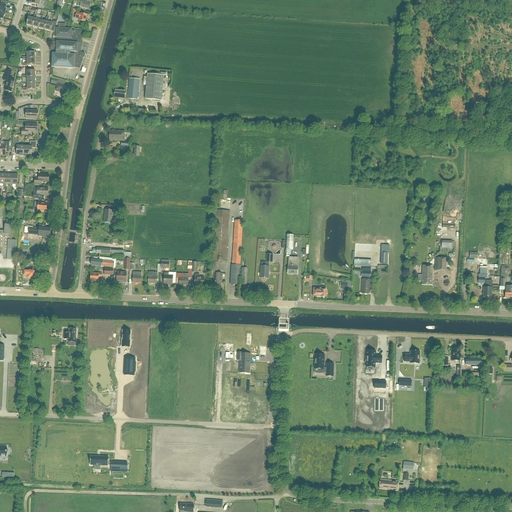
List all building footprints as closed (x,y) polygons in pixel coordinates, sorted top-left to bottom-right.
[(81,0),(80,7),(88,10),(91,2),(93,2),(93,0),(81,0)] [(87,15),(81,13),(77,12),(75,18),(79,19),(79,21),(85,22),(87,15)] [(26,25),(32,27),(34,19),(33,19),(30,18),(31,13),(29,13),(27,17),(28,18),(26,25)] [(32,27),(38,28),(40,20),(39,20),(36,19),(37,15),(35,14),(33,19),(34,19),(32,27)] [(38,28),(44,30),(46,22),(45,22),(42,21),(43,16),(41,16),(39,20),(40,20),(38,28)] [(46,22),(44,30),(51,31),(52,28),(55,28),(57,22),(53,21),(52,24),(48,22),(49,18),(47,17),(45,22),(46,22)] [(51,42),(51,43),(50,51),(52,51),(51,67),(53,68),(74,69),(74,67),(80,69),(83,57),(84,57),(84,55),(84,54),(81,53),(83,31),(72,30),(72,29),(65,29),(65,24),(59,24),(59,28),(56,28),(55,38),(57,38),(56,42),(51,42)] [(7,70),(4,81),(8,82),(6,91),(12,93),(13,88),(14,89),(15,83),(16,80),(11,79),(13,72),(7,70)] [(147,74),(145,99),(161,101),(164,76),(147,74)] [(138,100),(139,89),(139,80),(129,79),(127,99),(138,100)] [(62,95),(66,96),(67,93),(68,92),(70,93),(71,88),(69,88),(69,87),(64,86),(64,85),(58,83),(56,91),(62,93),(62,95)] [(125,91),(115,90),(114,98),(124,99),(125,91)] [(26,110),(25,118),(37,119),(38,111),(26,110)] [(22,130),(21,135),(28,135),(28,132),(37,132),(37,124),(26,124),(25,130),(22,130)] [(110,131),(109,140),(124,141),(125,132),(110,131)] [(20,157),(24,157),(24,146),(19,146),(19,139),(13,138),(13,147),(17,148),(16,156),(20,156),(20,157)] [(4,145),(1,145),(0,156),(6,156),(6,152),(9,152),(9,142),(4,142),(4,145)] [(24,146),(24,157),(28,157),(28,156),(31,156),(32,148),(36,149),(36,142),(30,142),(30,147),(24,146)] [(5,184),(6,184),(9,185),(9,187),(12,187),(13,185),(11,185),(11,174),(5,174),(5,184)] [(11,174),(11,185),(13,185),(16,185),(15,187),(19,188),(19,184),(17,184),(18,174),(11,174)] [(35,179),(34,185),(38,185),(38,182),(49,182),(49,175),(39,174),(38,179),(35,179)] [(33,194),(33,199),(39,199),(40,196),(48,196),(48,188),(37,188),(37,194),(33,194)] [(46,210),(47,204),(43,203),(34,202),(34,206),(38,207),(38,210),(46,210)] [(105,210),(104,223),(111,224),(112,216),(115,216),(118,216),(118,212),(115,212),(105,210)] [(218,273),(218,261),(227,261),(230,211),(215,210),(212,260),(211,260),(210,272),(218,273)] [(231,265),(230,285),(239,285),(243,221),(235,220),(232,265),(231,265)] [(4,231),(1,231),(0,230),(0,249),(2,250),(2,254),(4,256),(4,260),(15,260),(16,241),(12,240),(13,225),(4,224),(4,231)] [(39,229),(29,228),(25,227),(24,233),(28,233),(28,234),(38,235),(38,237),(50,238),(51,228),(46,227),(46,226),(39,225),(39,229)] [(453,241),(442,241),(441,247),(448,247),(448,248),(452,249),(453,241)] [(124,251),(124,250),(111,249),(111,255),(123,256),(123,258),(131,258),(131,253),(125,253),(126,251),(124,251)] [(91,259),(91,265),(112,267),(113,259),(99,257),(99,260),(91,259)] [(289,257),(288,274),(297,275),(298,258),(289,257)] [(124,261),(124,270),(129,270),(130,259),(116,258),(115,263),(115,266),(119,266),(119,261),(124,261)] [(438,258),(438,270),(446,271),(446,259),(438,258)] [(161,268),(169,269),(169,262),(169,260),(161,260),(161,268)] [(269,267),(261,266),(260,278),(268,278),(269,267)] [(432,285),(432,266),(422,266),(422,285),(432,285)] [(32,271),(24,270),(24,275),(28,275),(28,277),(29,278),(31,278),(32,278),(35,278),(35,274),(36,274),(36,268),(32,268),(32,271)] [(370,277),(371,272),(371,268),(362,268),(361,277),(370,277)] [(126,272),(117,272),(115,272),(115,276),(117,276),(117,282),(126,283),(126,272)] [(148,272),(148,277),(148,283),(157,284),(157,272),(153,272),(148,272)] [(91,273),(90,281),(98,281),(98,277),(102,277),(102,274),(91,273)] [(164,273),(163,284),(172,284),(173,276),(168,275),(168,273),(164,273)] [(222,277),(222,274),(214,273),(214,280),(214,288),(220,288),(221,283),(222,283),(222,279),(221,279),(221,277),(222,277)] [(179,278),(179,285),(188,285),(188,274),(184,274),(184,278),(179,278)] [(195,274),(194,286),(204,286),(204,277),(199,277),(199,274),(195,274)] [(486,283),(486,278),(486,275),(480,275),(480,278),(478,278),(478,283),(486,283)] [(370,280),(361,279),(361,293),(362,293),(362,294),(368,295),(368,293),(370,293),(370,280)] [(483,297),(491,297),(492,284),(487,283),(487,288),(483,288),(483,297)] [(321,287),(321,288),(313,288),(313,296),(321,296),(320,297),(326,297),(326,291),(325,290),(325,287),(321,287)] [(72,342),(76,342),(76,329),(69,329),(69,333),(64,333),(64,339),(68,339),(67,342),(72,342)] [(130,331),(122,330),(121,347),(130,347),(130,331)] [(420,348),(411,348),(410,351),(405,351),(404,359),(410,359),(410,360),(419,361),(419,360),(420,360),(421,355),(419,355),(420,348)] [(451,361),(460,361),(460,348),(451,348),(451,354),(452,354),(452,359),(451,359),(451,361)] [(375,351),(367,351),(366,356),(365,356),(365,362),(366,362),(366,367),(374,367),(374,363),(381,363),(381,356),(375,356),(375,351)] [(333,377),(333,364),(327,364),(326,369),(323,369),(324,355),(322,355),(322,354),(317,354),(317,355),(315,355),(314,369),(320,369),(320,373),(326,374),(326,376),(333,377)] [(125,358),(124,375),(134,376),(135,358),(125,358)] [(0,448),(0,457),(8,458),(8,449),(0,448)] [(111,462),(108,462),(108,457),(90,456),(90,465),(94,465),(94,466),(101,466),(108,466),(111,466),(111,468),(120,469),(120,463),(111,462)] [(405,462),(405,466),(403,466),(403,469),(418,470),(419,467),(412,467),(413,463),(405,462)] [(380,480),(379,489),(397,491),(398,482),(380,480)]
